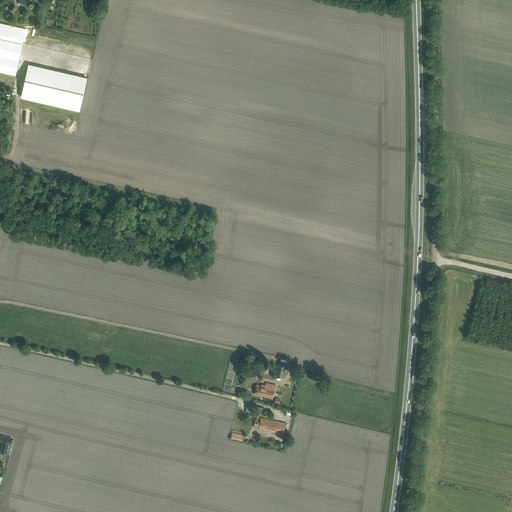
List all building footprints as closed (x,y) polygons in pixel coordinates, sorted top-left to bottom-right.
[(0,71),(16,76),(19,60),(0,55),(0,71)] [(29,64),(21,96),(80,109),(87,77),(29,64)] [(282,378),(285,366),(278,365),(275,376),(282,378)] [(254,394),(273,398),(275,386),(266,384),(266,386),(262,385),(262,386),(257,384),(254,394)] [(258,428),(284,434),(286,423),(261,418),(260,419),(255,418),(254,427),(258,428)] [(242,441),(243,435),(232,433),(231,438),(242,441)] [(0,435),(0,437),(0,441),(3,442),(1,452),(9,454),(13,440),(12,439),(12,438),(0,435)]
